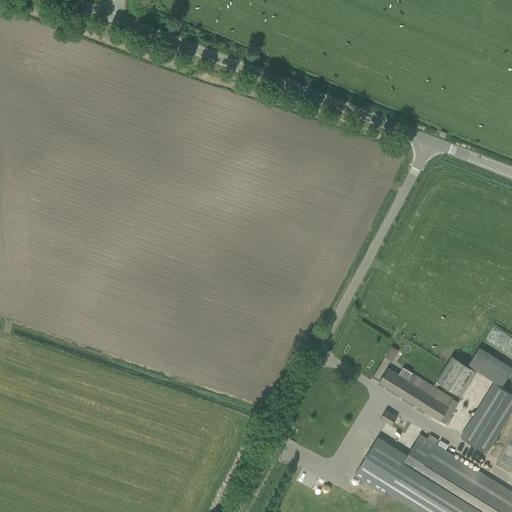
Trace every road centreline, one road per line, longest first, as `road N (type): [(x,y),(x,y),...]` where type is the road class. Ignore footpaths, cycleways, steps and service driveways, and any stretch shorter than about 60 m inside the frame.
road 1 (unclassified): [(234,511),(426,141)]
road 2 (unclassified): [(426,141),(112,17)]
